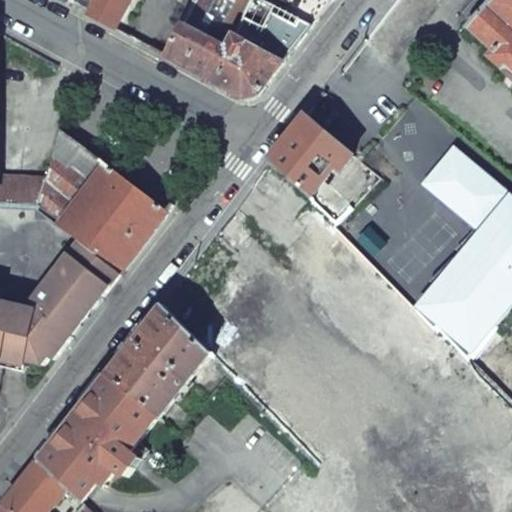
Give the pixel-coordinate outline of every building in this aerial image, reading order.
[(87,15),(116,30),(131,0),(94,0),(90,10),(87,15)] [(314,27),(264,0),(196,0),(183,26),(229,51),(236,37),(285,64),(314,27)] [(335,0),(264,0),(314,27),(335,0)] [(429,0),(395,0),(366,38),(387,54),(429,0)] [(511,0),(491,0),(467,26),(494,51),(489,57),(511,78),(511,0)] [(221,87),(246,99),(260,97),(285,64),(236,37),(229,51),(183,26),(166,58),(221,87)] [(272,160),(314,202),(321,192),(338,170),(346,176),(360,158),(306,117),(300,125),(272,160)] [(42,209),(59,223),(104,162),(62,130),(47,179),(39,206),(43,207),(42,209)] [(511,268),(511,198),(510,200),(507,197),(509,196),(455,150),(425,185),(451,207),(450,209),(494,249),(492,251),(511,268)] [(83,242),(122,275),(170,213),(104,162),(59,223),(83,242)] [(0,177),(0,202),(39,206),(47,179),(0,177)] [(83,242),(34,305),(33,311),(0,303),(0,333),(40,365),(45,366),(52,358),(56,361),(74,336),(70,333),(99,296),(103,299),(122,275),(83,242)] [(419,310),(469,360),(511,307),(511,268),(492,251),(482,264),(467,251),(419,310)] [(99,296),(70,333),(74,336),(103,299),(99,296)] [(163,304),(107,375),(165,421),(216,360),(163,304)] [(0,361),(5,362),(6,357),(29,362),(40,365),(0,333),(0,361)] [(5,362),(28,367),(29,362),(6,357),(5,362)] [(107,375),(38,458),(75,492),(90,505),(104,488),(108,492),(121,475),(142,448),(165,421),(107,375)] [(153,456),(142,448),(121,475),(131,483),(153,456)] [(12,511),(58,511),(75,492),(38,458),(6,506),(12,511)] [(98,511),(90,505),(75,492),(58,511),(98,511)]
